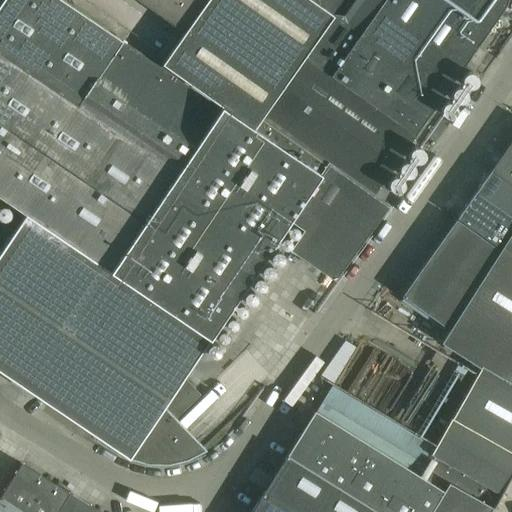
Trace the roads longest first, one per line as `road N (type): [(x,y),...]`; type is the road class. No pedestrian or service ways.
road 1 (unclassified): [(175,504),(218,483),(511,72)]
road 2 (unclassified): [(175,504),(136,494),(0,409)]
